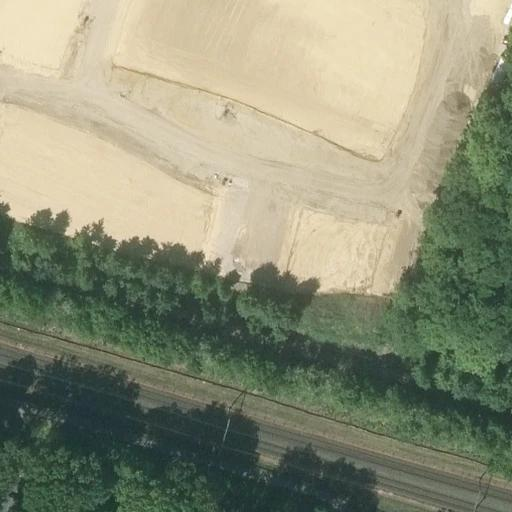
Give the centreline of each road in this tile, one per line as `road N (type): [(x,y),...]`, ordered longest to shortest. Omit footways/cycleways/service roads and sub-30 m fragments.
road 1 (unknown): [(0,263),(511,406)]
road 2 (secondary): [(184,511),(0,458)]
